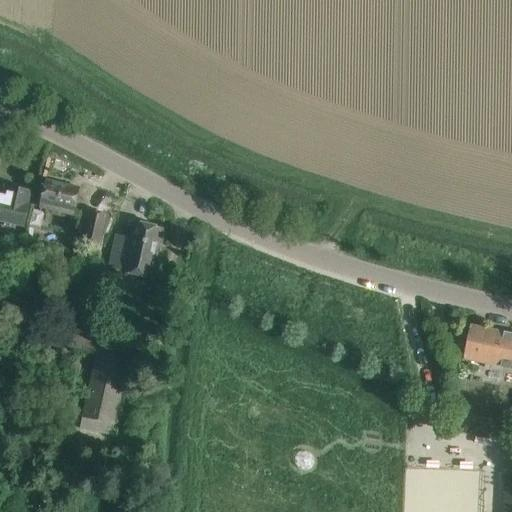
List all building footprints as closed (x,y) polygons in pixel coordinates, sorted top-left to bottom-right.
[(73,214),(79,188),(47,181),(41,206),(73,214)] [(0,190),(0,222),(24,228),(29,205),(27,204),(30,192),(5,186),(4,191),(0,190)] [(100,243),(102,235),(106,216),(91,212),(84,239),(100,243)] [(152,279),(163,229),(135,222),(129,247),(115,243),(109,268),(123,271),(123,273),(152,279)] [(511,368),(511,334),(470,326),(464,359),(511,368)] [(129,361),(104,356),(109,338),(73,330),(69,348),(97,355),(80,429),(112,436),(129,361)] [(460,382),(458,392),(467,394),(467,393),(469,385),(469,384),(460,382)] [(54,385),(51,395),(60,398),(63,387),(54,385)] [(511,511),(511,470),(504,470),(501,511),(511,511)]
